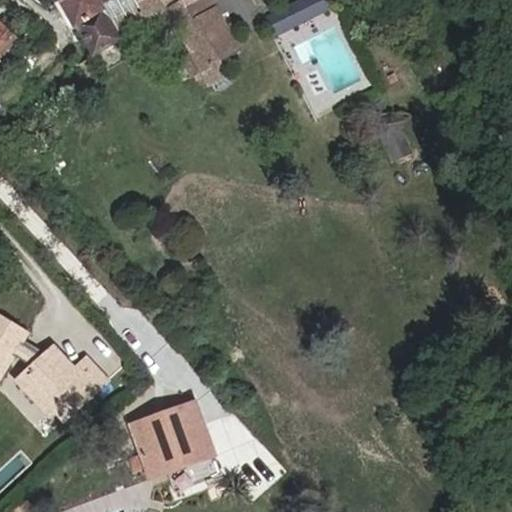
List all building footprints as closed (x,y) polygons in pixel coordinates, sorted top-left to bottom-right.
[(64,0),(83,30),(133,0),(64,0)] [(137,0),(133,0),(83,30),(100,59),(154,26),(151,20),(137,0)] [(188,2),(186,0),(137,0),(151,20),(188,2)] [(205,0),(191,8),(188,2),(151,20),(154,26),(172,18),(189,50),(195,47),(209,71),(223,63),(241,54),(210,0),(205,0)] [(296,0),(289,4),(299,21),(323,8),(318,0),(296,0)] [(290,25),(299,21),(289,4),(281,9),(290,25)] [(0,57),(16,40),(0,24),(0,57)] [(195,47),(189,50),(202,74),(209,71),(195,47)] [(230,76),(223,63),(209,71),(202,74),(209,87),(230,76)] [(81,370),(60,347),(49,358),(25,344),(31,334),(0,315),(0,386),(18,356),(38,367),(24,381),(54,413),(62,406),(73,418),(101,392),(81,370)] [(81,370),(101,392),(112,382),(92,360),(81,370)] [(196,399),(137,426),(160,477),(219,451),(196,399)]
